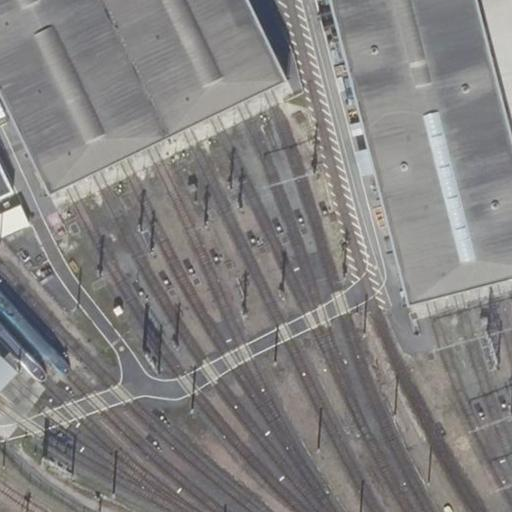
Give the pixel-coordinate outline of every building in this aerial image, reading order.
[(0,0),(0,92),(49,193),(70,183),(96,170),(122,158),(151,144),(187,126),(213,114),(240,100),(266,88),(287,77),(250,0),(0,0)] [(511,149),(474,0),(329,0),(407,302),(432,296),(459,289),(495,280),(511,275),(511,149)] [(511,0),(474,0),(511,149),(511,0)] [(0,236),(27,224),(17,204),(0,211),(0,236)] [(0,388),(7,382),(18,370),(0,352),(0,388)]
